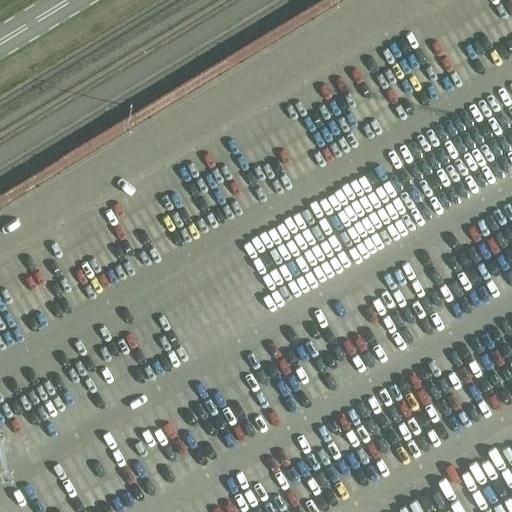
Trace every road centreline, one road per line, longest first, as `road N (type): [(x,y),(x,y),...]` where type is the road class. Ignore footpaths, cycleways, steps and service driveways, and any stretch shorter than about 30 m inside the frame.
road 1 (unknown): [(0,363),(511,65)]
road 2 (unknown): [(342,511),(511,413)]
